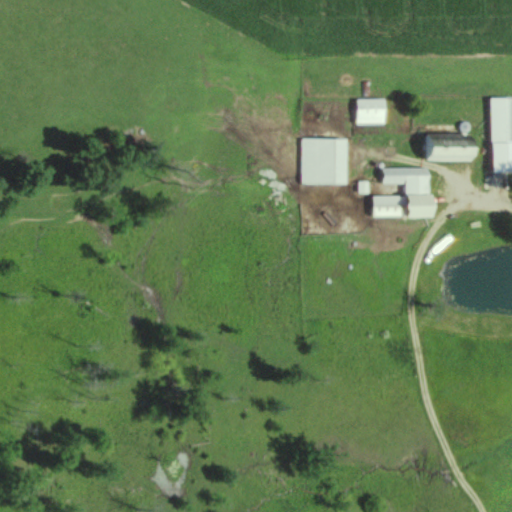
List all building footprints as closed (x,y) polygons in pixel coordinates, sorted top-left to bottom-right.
[(508,96),(482,96),(482,143),(508,143),(508,96)] [(347,98),(347,123),(376,123),(376,98),(347,98)] [(337,137),(295,137),(294,183),(337,183),(337,137)] [(415,144),(415,160),(459,160),(459,144),(415,144)] [(418,216),(419,167),(374,167),(374,183),(396,183),(395,195),(364,195),(363,215),(418,216)]
